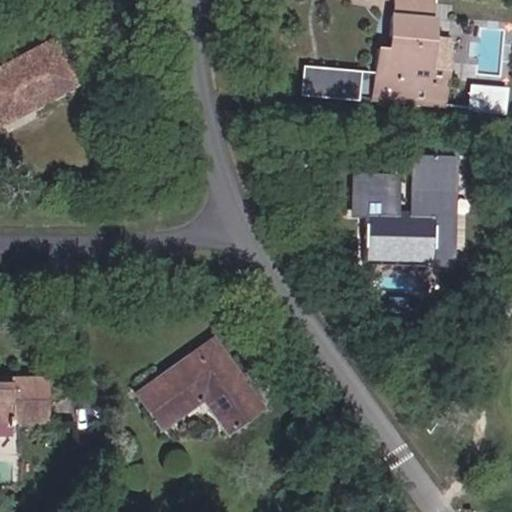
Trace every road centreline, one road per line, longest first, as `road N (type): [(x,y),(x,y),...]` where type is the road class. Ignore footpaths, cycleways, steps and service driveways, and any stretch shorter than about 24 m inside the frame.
road 1 (residential): [(441,511),(235,226)]
road 2 (residential): [(0,240),(235,226)]
road 3 (residential): [(235,226),(208,100),(202,0)]
